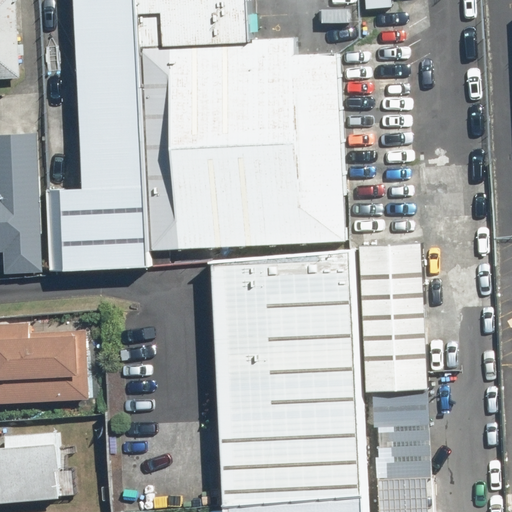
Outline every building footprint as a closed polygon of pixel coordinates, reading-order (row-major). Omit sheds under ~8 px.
[(0,0),(0,78),(23,77),(19,0),(0,0)] [(86,0),(93,129),(96,178),(84,179),(71,180),(76,267),(166,262),(165,242),(152,0),(86,0)] [(152,0),(165,242),(360,232),(350,43),(319,45),(308,46),(307,29),(260,32),(260,25),(258,0),(152,0)] [(0,270),(38,268),(32,136),(0,137),(0,270)] [(367,511),(350,241),(216,249),(232,511),(367,511)] [(422,241),(364,245),(373,392),(432,388),(422,241)] [(0,321),(0,401),(94,397),(91,328),(34,330),(33,320),(0,321)] [(0,449),(0,505),(71,499),(66,444),(0,449)]
